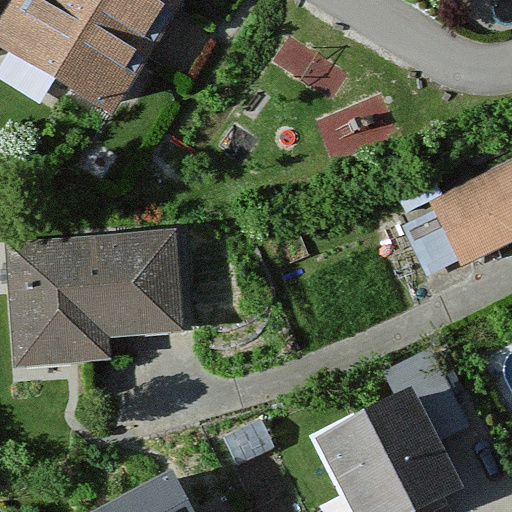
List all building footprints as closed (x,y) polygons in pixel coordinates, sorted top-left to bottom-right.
[(12,0),(0,20),(0,57),(112,128),(193,0),(12,0)] [(511,174),(424,216),(454,281),(511,253),(511,174)] [(109,367),(186,362),(179,251),(6,262),(13,383),(110,377),(109,367)] [(349,511),(451,511),(426,462),(463,442),(424,366),(375,391),(392,423),(323,459),(349,511)] [(176,511),(155,471),(76,511),(176,511)]
